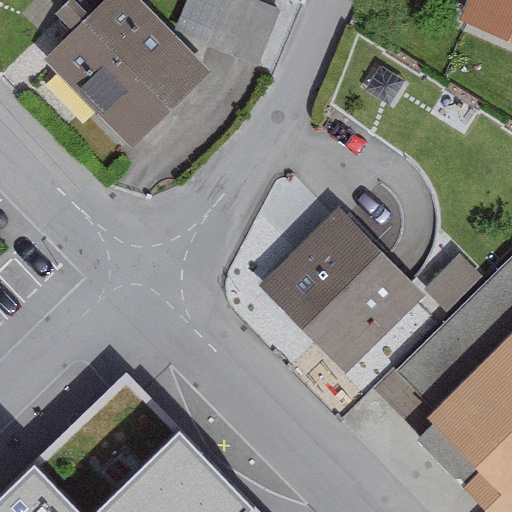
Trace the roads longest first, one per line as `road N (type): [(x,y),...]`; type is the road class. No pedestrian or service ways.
road 1 (residential): [(134,272),(252,148),(328,0)]
road 2 (residential): [(134,272),(370,511)]
road 3 (residential): [(0,406),(134,272)]
road 4 (residential): [(0,138),(134,272)]
